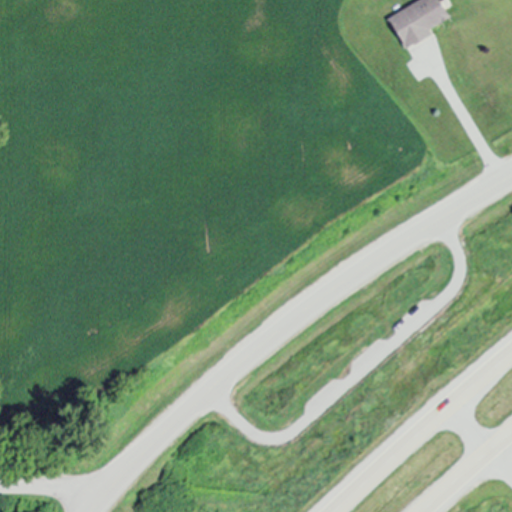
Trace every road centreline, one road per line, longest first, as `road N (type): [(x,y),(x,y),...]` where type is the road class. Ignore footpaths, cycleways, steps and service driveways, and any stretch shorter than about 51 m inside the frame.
road 1 (tertiary): [(95,511),(211,391),(313,306),(511,179)]
road 2 (trunk): [(511,354),(340,511)]
